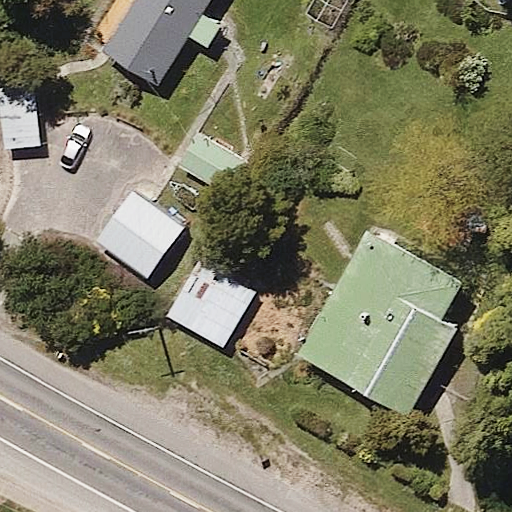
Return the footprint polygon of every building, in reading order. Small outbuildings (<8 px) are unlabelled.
[(73,0),(62,20),(135,70),(179,0),(73,0)] [(43,85),(1,85),(1,146),(43,146),(43,85)] [(194,222),(143,181),(98,237),(148,278),(194,222)] [(337,208),(274,333),(373,393),(440,263),(337,208)] [(205,263),(176,314),(231,345),(260,293),(205,263)]
